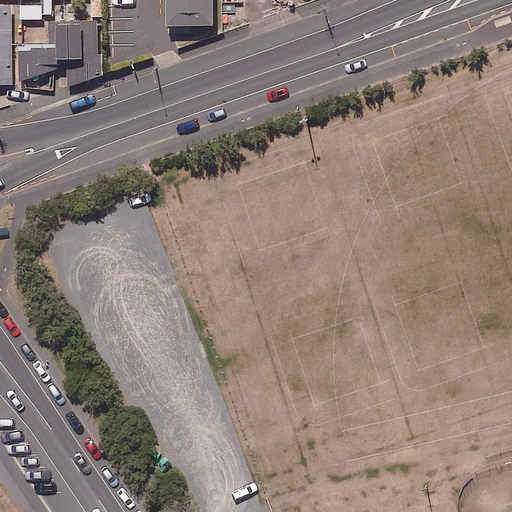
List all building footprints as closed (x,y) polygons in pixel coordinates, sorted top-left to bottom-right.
[(41,0),(42,1),(20,1),(20,18),(43,18),(43,13),(53,12),(53,0),(41,0)] [(104,0),(89,0),(90,15),(104,15),(104,0)] [(168,0),(169,21),(175,21),(175,32),(194,32),(194,20),(215,20),(214,0),(168,0)] [(101,73),(98,17),(72,18),(72,2),(57,3),(58,18),(47,19),(48,40),(18,41),(20,79),(67,63),(69,85),(101,73)] [(12,3),(0,3),(0,81),(14,81),(12,3)]
